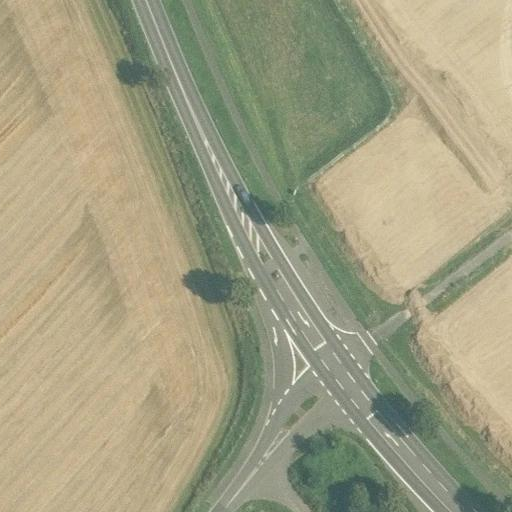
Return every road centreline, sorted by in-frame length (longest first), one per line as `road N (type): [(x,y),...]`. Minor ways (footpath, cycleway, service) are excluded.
road 1 (unclassified): [(225,185),(266,272),(284,373),(280,415),(252,474)]
road 2 (secondary): [(345,378),(225,185)]
road 3 (secondary): [(225,185),(146,0)]
road 4 (secondary): [(461,511),(345,378)]
road 5 (unclassified): [(345,378),(252,474)]
